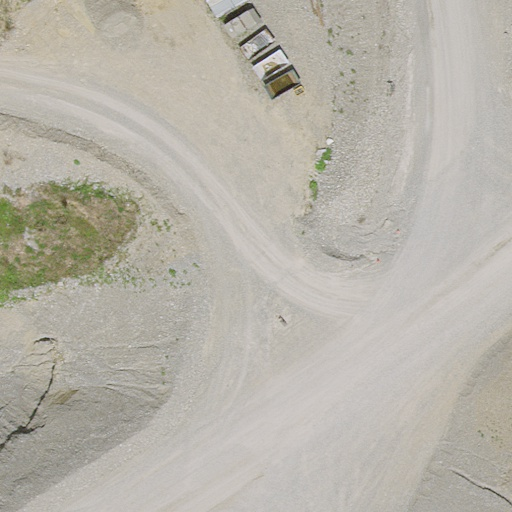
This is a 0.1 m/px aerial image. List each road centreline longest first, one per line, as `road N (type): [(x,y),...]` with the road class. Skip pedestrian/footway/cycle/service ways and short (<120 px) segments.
road 1 (unknown): [(387,262),(156,357),(0,441)]
road 2 (unknown): [(387,262),(436,104),(429,0)]
road 3 (unknown): [(387,262),(511,225)]
